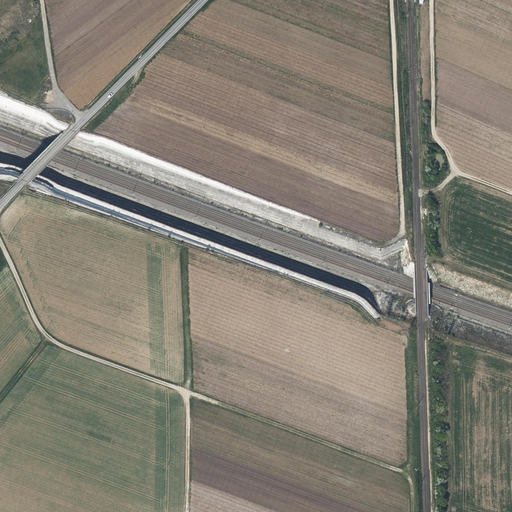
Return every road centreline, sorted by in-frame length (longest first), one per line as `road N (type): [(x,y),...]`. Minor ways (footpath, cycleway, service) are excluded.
road 1 (track): [(411,511),(410,483),(399,470),(44,337),(0,399)]
road 2 (tertiary): [(0,204),(202,0)]
road 3 (track): [(391,0),(402,231),(386,243),(360,238)]
road 4 (track): [(431,0),(434,136),(454,167),(511,192)]
road 5 (track): [(40,0),(52,85),(85,119)]
road 6 (track): [(181,390),(185,511)]
